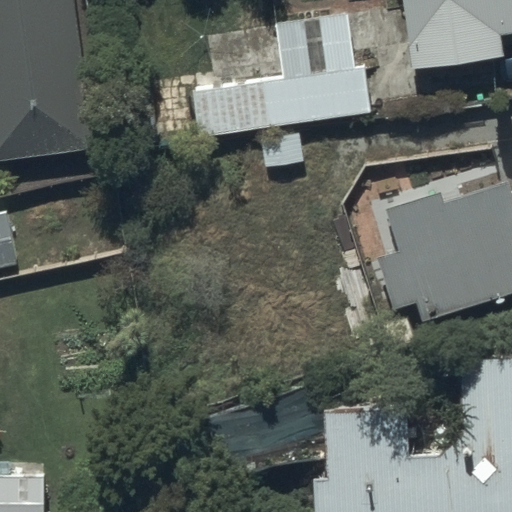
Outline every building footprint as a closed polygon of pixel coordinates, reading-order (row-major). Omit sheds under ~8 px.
[(81,0),(0,0),(0,144),(94,136),(81,0)] [(511,0),(406,0),(412,49),(506,38),(503,17),(511,15),(511,0)] [(356,55),(349,1),(276,10),(283,64),(193,75),(199,123),(260,116),(265,157),(303,152),(298,109),(369,100),(363,54),(356,55)] [(511,55),(495,58),(501,96),(511,94),(511,55)] [(399,234),(379,240),(395,293),(417,286),(423,305),(511,277),(511,169),(510,164),(444,184),(441,174),(386,191),(399,234)] [(6,198),(0,199),(0,253),(17,250),(6,198)] [(411,437),(407,387),(325,389),(327,455),(317,456),(318,511),(511,511),(511,339),(461,342),(464,414),(442,437),(411,437)] [(45,511),(45,463),(0,463),(0,511),(45,511)]
